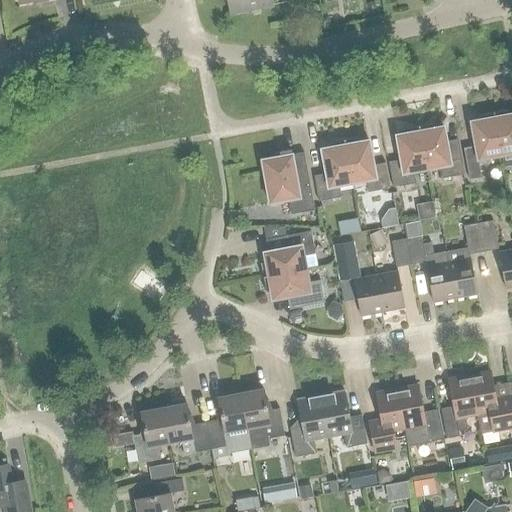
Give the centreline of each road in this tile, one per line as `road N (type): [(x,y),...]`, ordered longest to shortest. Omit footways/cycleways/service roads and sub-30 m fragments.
road 1 (unknown): [(173,44),(221,140),(246,149),(482,94),(493,84),(500,8)]
road 2 (residential): [(198,304),(299,351),(340,356),(511,328)]
road 3 (residential): [(173,44),(246,60),(289,58),(465,17)]
road 4 (residential): [(0,80),(20,59),(88,35),(173,44)]
road 5 (residential): [(61,419),(123,386),(174,340),(198,304)]
